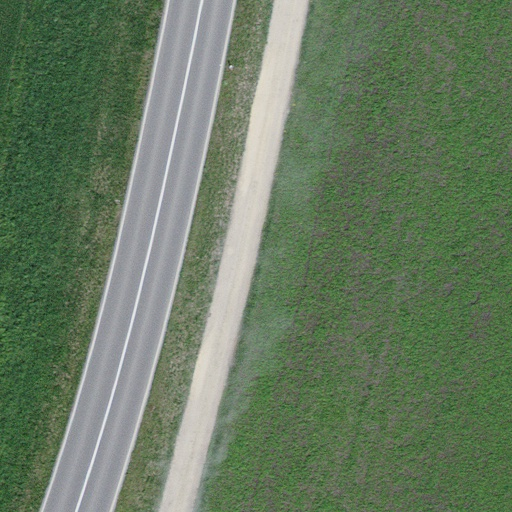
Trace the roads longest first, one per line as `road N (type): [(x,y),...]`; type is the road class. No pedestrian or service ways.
road 1 (secondary): [(194,0),(67,511)]
road 2 (track): [(286,0),(175,511)]
road 3 (track): [(0,337),(71,0)]
